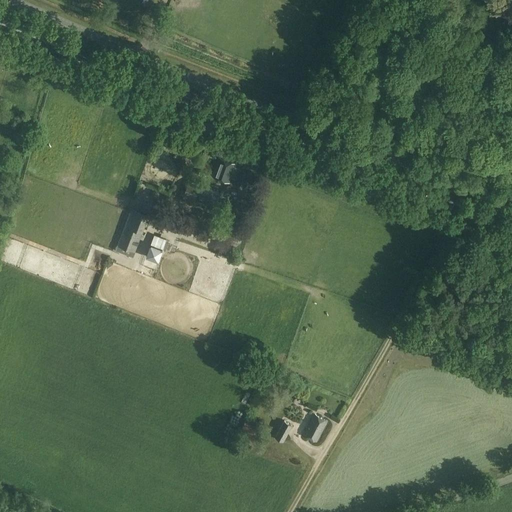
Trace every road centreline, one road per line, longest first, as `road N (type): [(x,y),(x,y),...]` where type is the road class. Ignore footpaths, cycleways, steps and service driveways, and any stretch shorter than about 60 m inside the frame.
road 1 (primary): [(511,226),(0,22)]
road 2 (unclassified): [(511,247),(0,48)]
road 3 (unclassified): [(511,204),(8,0)]
road 4 (unknown): [(458,226),(289,511)]
road 5 (track): [(299,121),(356,0)]
